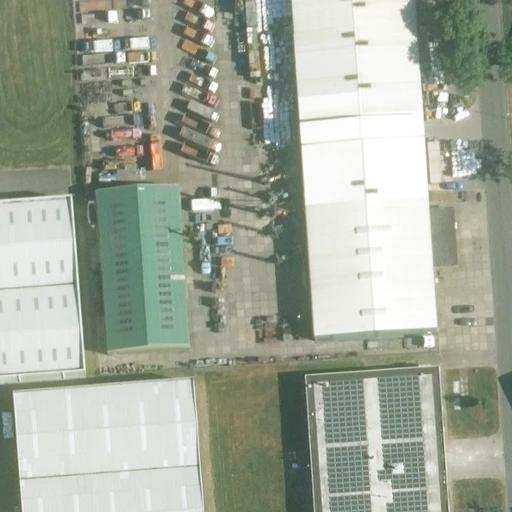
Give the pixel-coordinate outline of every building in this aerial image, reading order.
[(291,0),(305,209),(427,200),(413,0),(291,0)] [(249,113),(252,105),(233,98),(230,106),(249,113)] [(178,190),(97,196),(108,357),(188,351),(178,190)] [(428,213),(427,200),(305,209),(315,343),(436,334),(432,271),(428,213)] [(0,208),(0,384),(85,377),(71,203),(0,208)] [(453,211),(428,213),(432,271),(457,269),(453,211)] [(447,511),(438,371),(305,381),(313,511),(447,511)] [(203,511),(193,385),(15,399),(22,511),(203,511)]
